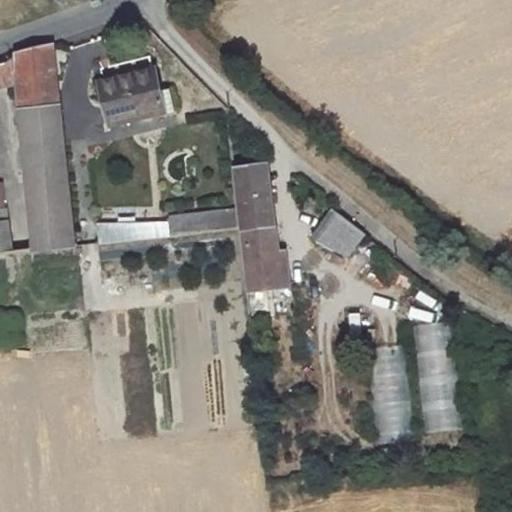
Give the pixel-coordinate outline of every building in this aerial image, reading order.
[(38,51),(16,57),(28,179),(66,174),(51,47),(38,51)] [(156,70),(103,83),(115,124),(168,111),(156,70)] [(152,143),(105,145),(107,223),(155,222),(152,143)] [(268,166),(237,169),(251,292),(288,288),(285,271),(279,272),(268,166)] [(66,174),(28,179),(35,251),(74,247),(66,174)] [(239,214),(206,216),(208,233),(241,230),(239,214)] [(343,218),(327,240),(347,256),(364,234),(343,218)] [(8,222),(0,222),(0,254),(11,254),(8,222)] [(37,312),(44,429),(83,427),(75,310),(37,312)] [(453,323),(417,324),(419,432),(454,431),(453,323)] [(373,443),(409,441),(403,345),(368,347),(373,443)]
